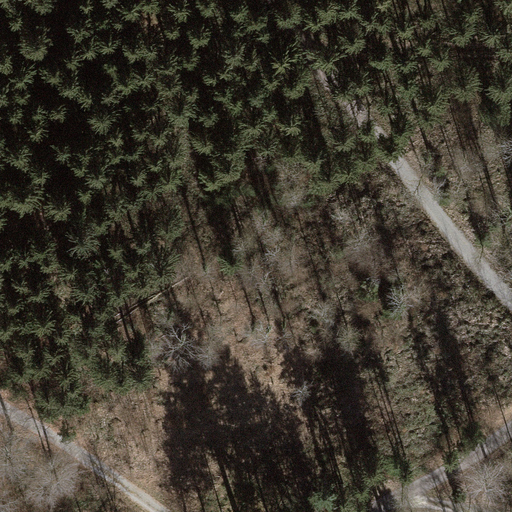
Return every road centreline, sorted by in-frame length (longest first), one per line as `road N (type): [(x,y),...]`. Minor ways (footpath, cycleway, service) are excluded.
road 1 (track): [(280,0),(420,193),(511,298)]
road 2 (track): [(0,404),(159,511)]
road 3 (unclassified): [(511,429),(367,511)]
